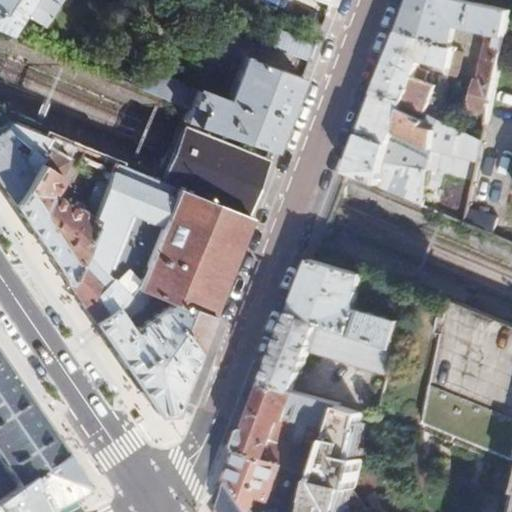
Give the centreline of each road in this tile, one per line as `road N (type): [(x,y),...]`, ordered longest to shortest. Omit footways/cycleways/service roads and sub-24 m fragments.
road 1 (tertiary): [(155,505),(205,452),(374,0)]
road 2 (primary): [(155,505),(0,276)]
